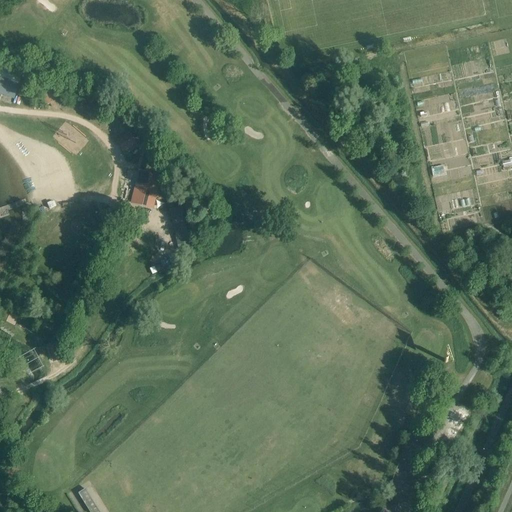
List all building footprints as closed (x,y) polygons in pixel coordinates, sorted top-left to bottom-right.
[(22,73),(0,65),(0,91),(14,96),(22,73)] [(146,129),(138,133),(143,141),(150,137),(146,129)] [(125,135),(117,140),(123,151),(137,143),(131,132),(129,134),(125,135)] [(511,159),(502,162),(503,168),(511,165),(511,159)] [(443,167),(431,169),(433,176),(445,174),(443,167)] [(143,205),(153,207),(160,177),(150,174),(143,205)] [(189,237),(182,205),(169,208),(176,240),(189,237)] [(79,493),(90,511),(100,511),(86,489),(79,493)]
